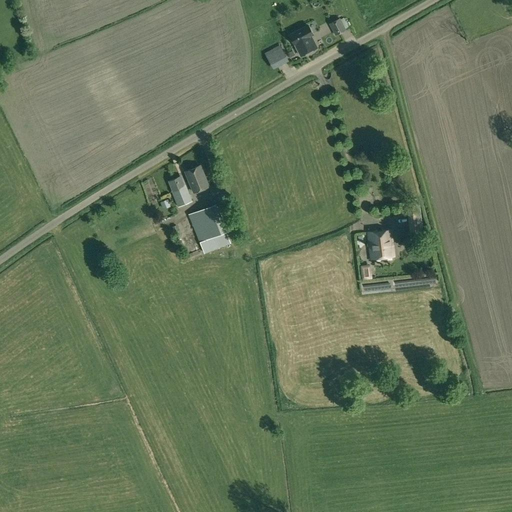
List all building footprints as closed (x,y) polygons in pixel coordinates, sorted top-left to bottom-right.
[(341,18),(330,23),(337,35),(347,30),(341,18)] [(307,24),(289,34),(294,44),(301,56),(317,48),(311,35),(313,34),(307,24)] [(283,50),(267,58),(273,69),(289,60),(283,50)] [(200,164),(185,170),(193,191),(208,185),(200,164)] [(181,176),(170,180),(173,190),(172,190),(179,206),(192,201),(186,184),(184,185),(181,176)] [(160,202),(163,209),(171,206),(168,199),(160,202)] [(192,219),(204,249),(205,252),(231,242),(226,231),(227,230),(216,203),(190,213),(192,219)] [(420,207),(407,209),(410,232),(423,230),(420,207)] [(179,230),(176,225),(172,226),(174,232),(175,232),(177,237),(180,236),(178,230),(179,230)] [(391,229),(368,232),(371,259),(394,256),(391,229)]
